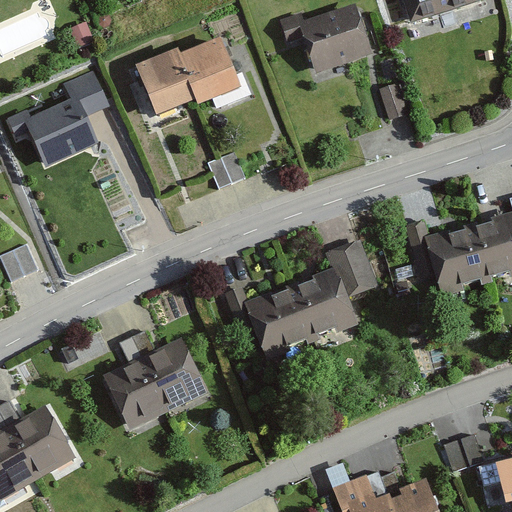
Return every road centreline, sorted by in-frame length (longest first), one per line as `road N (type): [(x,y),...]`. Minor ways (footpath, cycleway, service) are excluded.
road 1 (residential): [(511,145),(200,249),(0,349)]
road 2 (residential): [(201,511),(299,463),(511,379)]
